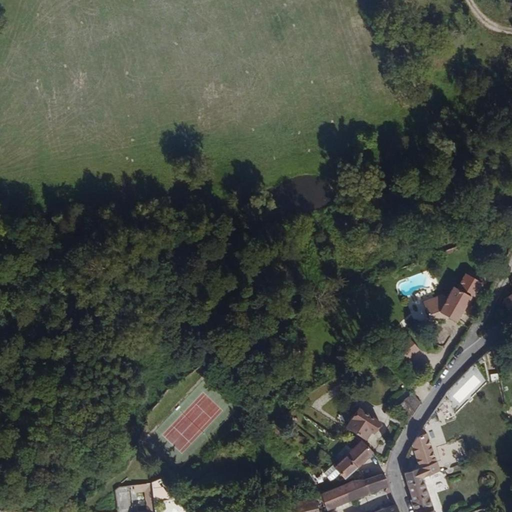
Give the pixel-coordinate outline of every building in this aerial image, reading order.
[(461,321),(471,306),(467,303),(473,293),(479,296),(485,287),(470,278),(463,288),(458,286),(453,295),(449,295),(428,301),(434,320),(439,318),(441,318),(444,321),(452,318),(454,318),(461,321)] [(473,307),(479,296),(473,293),(467,303),(471,306),(473,307)] [(405,351),(409,358),(420,351),(416,344),(405,351)] [(459,414),(450,386),(448,390),(436,407),(437,409),(440,420),(459,414)] [(411,419),(423,398),(418,394),(401,408),(411,419)] [(375,432),(383,422),(361,408),(351,422),(370,434),(373,431),(375,432)] [(442,467),(428,429),(420,431),(413,441),(415,444),(421,464),(425,474),(442,467)] [(357,464),(373,449),(361,441),(346,455),(357,464)] [(357,464),(346,455),(337,463),(334,466),(344,472),(347,474),(357,464)] [(425,474),(421,464),(407,469),(411,480),(425,474)] [(334,481),(344,472),(334,466),(326,473),(334,481)] [(370,489),(385,482),(378,471),(369,476),(353,476),(330,487),(323,490),(324,493),(325,496),(330,507),(350,498),(370,489)] [(436,505),(425,474),(411,480),(416,495),(414,496),(419,511),(436,505)] [(173,496),(166,489),(158,475),(151,479),(152,485),(153,501),(173,496)] [(153,511),(153,501),(152,485),(137,486),(137,493),(144,493),(145,509),(138,509),(138,511),(153,511)] [(330,507),(325,496),(324,493),(316,495),(319,511),(327,511),(331,511),(330,507)] [(319,511),(316,495),(276,504),(278,511),(319,511)] [(401,511),(394,500),(369,511),(366,511),(363,511),(361,511),(401,511)]
